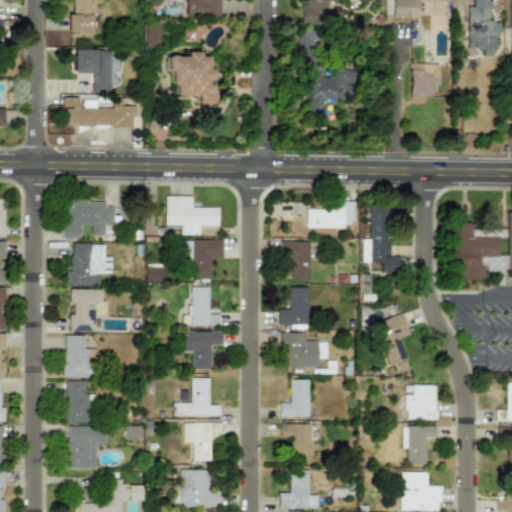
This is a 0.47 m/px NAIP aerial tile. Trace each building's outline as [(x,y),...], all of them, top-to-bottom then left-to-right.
[(90,33),(90,0),(68,0),(68,14),(66,14),(65,32),(90,33)] [(184,0),(184,15),(218,16),(218,0),(184,0)] [(331,0),(298,0),(298,24),(339,25),(340,11),(326,10),(327,1),(331,1),(331,0)] [(415,0),(390,0),(390,17),(416,17),(415,0)] [(464,48),(481,48),(481,56),(490,57),(490,49),(497,49),(497,21),(486,20),(486,0),(470,0),(470,6),(465,6),(464,48)] [(158,23),(144,23),(143,43),(158,44),(158,23)] [(90,92),(108,92),(108,82),(119,82),(119,57),(109,57),(109,49),(72,48),(72,73),(90,73),(90,92)] [(166,55),(166,72),(170,72),(170,85),(174,85),(173,95),(195,96),(195,104),(214,104),(214,82),(211,82),(212,69),(208,69),(208,56),(199,56),(199,51),(186,51),(186,55),(166,55)] [(408,96),(430,96),(430,84),(437,84),(436,63),(408,63),(408,96)] [(130,126),(130,105),(121,105),(121,97),(110,97),(109,107),(100,107),(100,100),(79,100),(79,97),(62,96),(61,125),(130,126)] [(178,235),(197,235),(197,226),(216,226),(216,207),(189,207),(190,197),(163,196),(162,225),(178,226),(178,235)] [(304,208),(303,228),(352,229),(352,201),(335,201),(335,208),(304,208)] [(61,238),(77,238),(77,226),(89,226),(88,235),(103,236),(103,226),(109,226),(109,203),(61,202),(61,238)] [(359,262),(379,263),(378,272),(395,272),(395,256),(387,256),(388,207),(367,207),(366,239),(359,239),(359,262)] [(483,281),(483,272),(504,272),(504,255),(496,255),(496,227),(455,226),(454,281),(483,281)] [(208,279),(208,258),(220,258),(220,240),(182,239),(181,256),(190,256),(190,278),(208,279)] [(308,241),(284,241),(284,279),(308,280),(308,241)] [(96,286),(96,274),(108,274),(109,257),(101,257),(101,244),(70,243),(69,285),(96,286)] [(160,269),(144,268),(143,281),(160,281),(160,269)] [(207,314),(206,287),(187,287),(188,325),(217,325),(217,313),(207,314)] [(306,287),(287,287),(287,309),(276,309),(276,325),(306,324),(306,287)] [(101,289),(68,289),(67,304),(71,304),(71,314),(67,314),(66,331),(92,332),(92,316),(101,316),(101,289)] [(397,338),(407,334),(400,313),(373,322),(387,366),(395,363),(397,371),(407,368),(397,338)] [(207,369),(208,344),(218,345),(219,331),(180,331),(180,352),(190,352),(190,368),(207,369)] [(303,332),(280,333),(280,366),(315,366),(315,358),(319,358),(319,340),(303,340),(303,332)] [(61,335),(61,377),(86,377),(86,359),(93,359),(93,349),(82,349),(82,335),(61,335)] [(207,378),(188,378),(188,403),(170,403),(170,415),(217,416),(217,405),(206,404),(207,378)] [(276,403),(277,417),(306,416),(306,379),(287,379),(288,403),(276,403)] [(62,381),(63,422),(85,422),(84,380),(62,381)] [(433,420),(434,385),(409,385),(409,390),(403,390),(403,419),(433,420)] [(208,460),(208,433),(219,433),(219,422),(180,423),(180,444),(189,444),(189,461),(208,460)] [(308,461),(307,423),(278,423),(278,437),(290,437),(290,461),(308,461)] [(92,469),(93,443),(103,443),(104,427),(65,426),(64,468),(92,469)] [(423,464),(423,437),(434,436),(434,426),(405,426),(405,464),(423,464)] [(511,464),(511,427),(495,428),(495,438),(507,437),(508,445),(505,445),(506,464),(511,464)] [(217,507),(218,491),(207,491),(207,470),(177,470),(176,506),(217,507)] [(315,509),(315,495),(306,495),(306,471),(288,470),(287,493),(276,493),(276,508),(315,509)] [(398,510),(437,510),(438,486),(425,486),(425,472),(398,472),(398,510)] [(71,503),(70,511),(118,511),(119,501),(139,501),(140,485),(120,485),(120,479),(103,479),(103,503),(71,503)]
